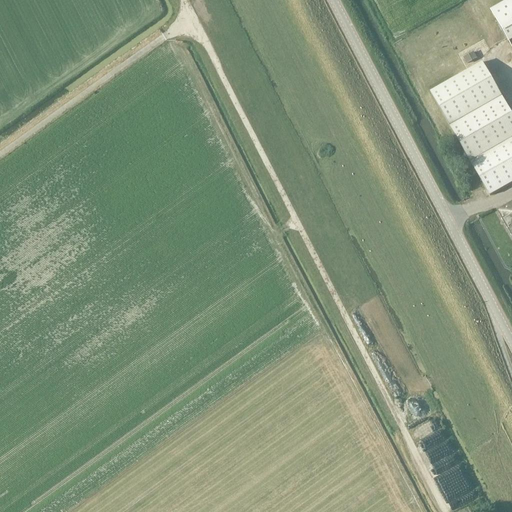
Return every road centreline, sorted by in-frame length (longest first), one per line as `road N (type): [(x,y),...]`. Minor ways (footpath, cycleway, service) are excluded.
road 1 (track): [(183,0),(444,511)]
road 2 (tertiary): [(511,335),(332,0)]
